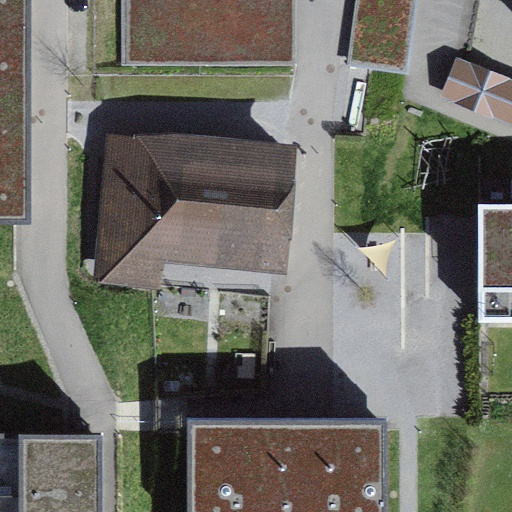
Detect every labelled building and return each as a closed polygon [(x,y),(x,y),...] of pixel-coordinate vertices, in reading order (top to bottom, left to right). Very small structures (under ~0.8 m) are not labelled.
[(30,0),(0,0),(0,220),(30,221),(30,0)] [(294,0),(120,0),(120,65),(294,66),(294,0)] [(417,0),(354,0),(345,65),(408,73),(417,0)] [(511,86),(462,65),(450,93),(511,119),(511,86)] [(271,265),(282,146),(232,141),(230,163),(120,153),(110,272),(158,277),(162,234),(223,240),(221,260),(271,265)] [(511,201),(479,202),(479,319),(511,319),(511,201)] [(226,417),(188,417),(187,511),(386,511),(386,417),(371,417),(323,417),(275,417),(226,417)] [(102,432),(0,432),(0,511),(101,511),(102,503),(102,444),(102,432)]
